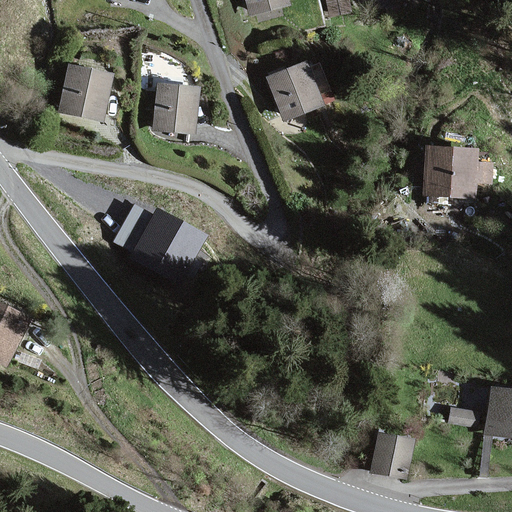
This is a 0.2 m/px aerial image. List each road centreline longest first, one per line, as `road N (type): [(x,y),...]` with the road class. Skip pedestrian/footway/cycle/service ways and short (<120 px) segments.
road 1 (residential): [(199,0),(245,142),(279,213),(272,232),(248,227),(219,200),(173,181),(0,152)]
road 2 (tertiary): [(0,169),(89,285),(227,433),(297,477),(396,511)]
road 3 (track): [(167,511),(165,489),(81,391),(68,325),(4,236),(0,217),(14,189)]
road 4 (tertiary): [(157,511),(0,433)]
